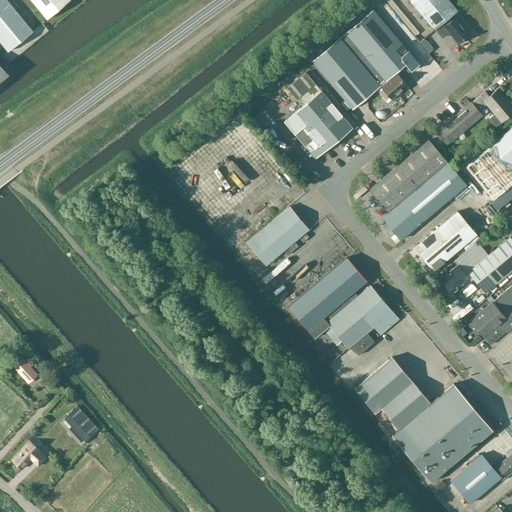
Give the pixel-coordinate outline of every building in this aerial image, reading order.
[(33,31),(13,6),(7,0),(0,0),(0,41),(8,51),(33,31)] [(70,0),(31,0),(47,19),(70,0)] [(408,0),(434,30),(435,29),(450,16),(457,10),(447,0),(408,0)] [(340,38),(312,62),(352,109),(379,86),(378,85),(381,83),(384,80),(384,81),(394,73),(404,64),(410,71),(419,64),(373,10),(345,33),(345,34),(343,36),(340,38)] [(450,16),(435,29),(442,38),(448,33),(457,43),(462,39),(463,40),(469,34),(455,17),(452,19),(450,16)] [(424,39),(419,43),(428,54),(433,50),(424,39)] [(426,53),(421,56),(428,69),(433,66),(426,53)] [(286,88),(301,107),(332,143),(351,128),(304,73),(286,88)] [(380,87),(377,90),(387,102),(391,99),(406,86),(396,74),(394,73),(384,81),(384,80),(381,83),(378,85),(379,86),(380,87)] [(511,113),(511,107),(509,104),(496,89),(488,96),(484,92),(470,103),(478,112),(486,105),(494,114),(488,119),(495,127),(511,113)] [(470,102),(436,131),(441,137),(437,140),(443,148),(481,116),(478,112),(470,103),(470,102)] [(314,159),(332,143),(301,107),(283,122),(314,159)] [(381,122),(383,126),(392,122),(390,118),(381,122)] [(511,128),(488,148),(507,171),(511,166),(511,128)] [(465,185),(446,163),(447,162),(429,140),(369,189),(388,212),(381,217),(400,240),(413,229),(465,185)] [(199,174),(205,170),(196,158),(190,162),(199,174)] [(469,181),(479,177),(477,172),(467,176),(469,181)] [(214,175),(211,178),(220,189),(224,186),(214,175)] [(507,189),(491,205),(494,209),(511,193),(507,189)] [(220,233),(234,219),(220,206),(213,213),(215,215),(219,211),(220,213),(210,224),(220,233)] [(265,266),(307,230),(289,207),(246,243),(265,266)] [(476,234),(475,235),(456,212),(418,244),(422,250),(417,254),(432,271),(437,267),(462,246),(466,250),(476,242),(480,239),(476,234)] [(484,292),(511,268),(511,238),(510,236),(487,255),(467,271),(472,277),(484,292)] [(344,255),(349,252),(341,241),(337,244),(344,255)] [(457,264),(440,279),(445,285),(443,287),(443,291),(446,295),(451,295),(472,277),(467,271),(487,255),(476,242),(466,250),(454,261),(457,264)] [(288,306),(314,337),(329,325),(348,348),(349,347),(358,354),(374,341),(367,332),(373,326),(380,335),(399,319),(369,284),(357,294),(354,290),(366,280),(346,257),(308,289),(296,299),(288,306)] [(511,285),(491,303),(511,327),(511,328),(511,285)] [(489,345),(511,327),(491,303),(470,321),(469,322),(489,345)] [(469,322),(470,321),(466,317),(458,324),(462,328),(469,322)] [(384,410),(415,384),(392,356),(354,387),(374,411),(381,406),(384,410)] [(13,367),(28,383),(37,375),(22,358),(13,367)] [(340,379),(347,373),(344,369),(336,375),(340,379)] [(343,384),(353,376),(350,372),(340,379),(343,384)] [(400,446),(462,393),(453,383),(430,402),(415,384),(384,410),(399,428),(391,435),(400,446)] [(430,481),(492,429),(462,393),(400,446),(430,481)] [(65,416),(60,421),(65,427),(67,425),(78,438),(76,439),(80,444),(99,428),(79,405),(78,405),(65,416)] [(38,466),(46,456),(29,440),(11,459),(23,468),(31,459),(38,466)] [(494,463),(490,467),(499,478),(501,480),(511,470),(511,453),(497,465),(494,463)] [(469,504),(499,478),(490,467),(480,455),(450,481),(469,504)] [(478,511),(493,502),(487,493),(462,510),(463,511),(478,511)]
